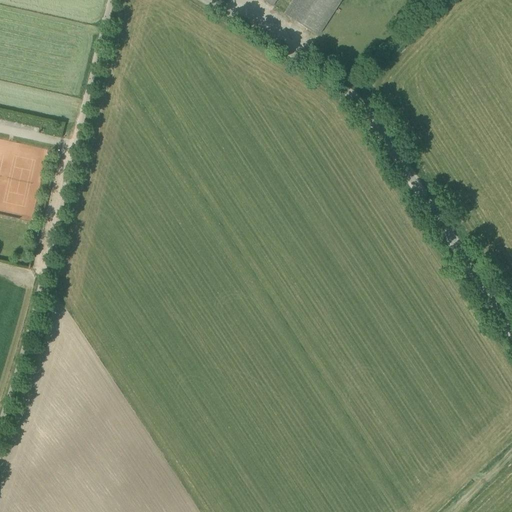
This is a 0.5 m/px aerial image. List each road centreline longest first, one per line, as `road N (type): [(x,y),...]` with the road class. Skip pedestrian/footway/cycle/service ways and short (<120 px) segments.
road 1 (unclassified): [(511,332),(362,107),(328,76),(207,0)]
road 2 (unclassified): [(112,0),(0,428)]
